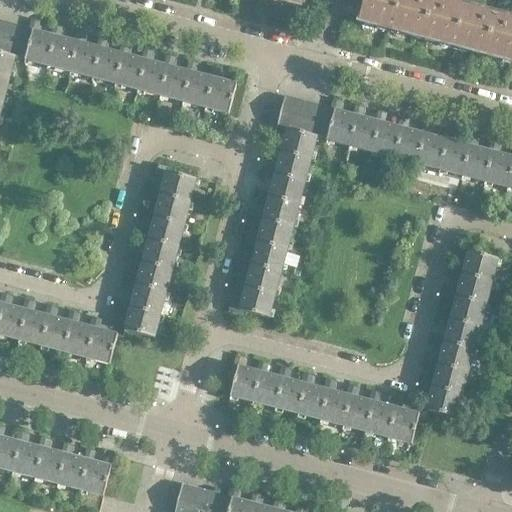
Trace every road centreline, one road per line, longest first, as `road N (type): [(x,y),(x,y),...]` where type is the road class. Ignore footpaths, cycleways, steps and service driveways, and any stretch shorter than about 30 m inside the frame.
road 1 (residential): [(206,329),(403,383),(452,213),(511,229)]
road 2 (residential): [(0,280),(102,308),(153,138),(249,161)]
road 3 (residential): [(179,436),(460,511)]
road 4 (residential): [(511,111),(277,51)]
road 5 (residential): [(277,51),(71,0)]
road 6 (residential): [(0,387),(179,436)]
road 7 (residential): [(206,329),(249,161)]
